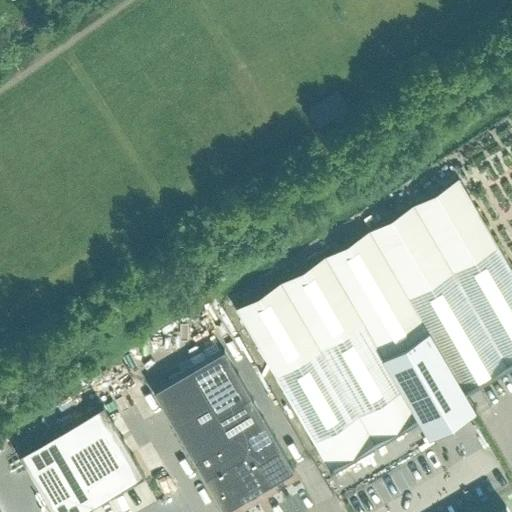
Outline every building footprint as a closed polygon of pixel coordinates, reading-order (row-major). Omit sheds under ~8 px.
[(11,10),(0,20),(0,31),(11,44),(28,29),(11,10)] [(337,89),(308,107),(318,122),(346,104),(337,89)] [(511,269),(457,175),(234,306),(329,468),(418,415),(422,421),(466,396),(462,390),(511,360),(511,269)] [(222,509),(293,468),(222,347),(152,388),(222,509)] [(125,361),(54,401),(121,505),(187,469),(125,361)] [(35,511),(0,452),(0,511),(35,511)]
